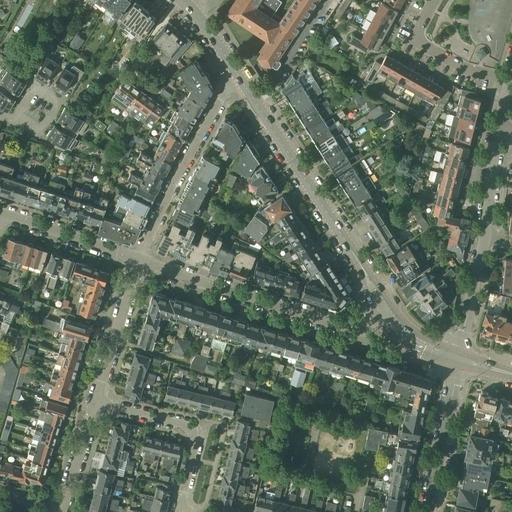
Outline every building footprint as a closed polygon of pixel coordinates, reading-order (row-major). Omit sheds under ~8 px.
[(112,0),(109,5),(107,8),(112,12),(116,15),(112,20),(114,21),(118,17),(124,8),(125,7),(130,0),(112,0)] [(128,11),(119,23),(124,27),(121,31),(126,34),(146,9),(136,1),(135,2),(132,0),(130,0),(125,7),(124,8),(128,11)] [(236,0),(228,12),(269,38),(260,51),(262,52),(259,57),(263,64),(271,65),(275,68),(278,68),(281,64),(280,61),(277,59),(315,0),(294,0),(279,23),(273,18),(283,3),(279,0),(236,0)] [(377,12),(392,21),(398,11),(382,2),(377,12)] [(126,34),(125,35),(131,40),(135,35),(139,39),(144,32),(149,36),(160,20),(157,17),(146,9),(126,34)] [(387,30),(392,21),(377,12),(371,22),(387,30)] [(382,40),(387,30),(371,22),(366,31),(382,40)] [(156,43),(144,57),(149,61),(160,71),(161,70),(163,71),(172,61),(174,63),(176,60),(189,45),(185,41),(185,42),(178,36),(175,33),(174,34),(172,32),(173,31),(172,30),(172,31),(165,25),(152,40),(156,43)] [(51,26),(46,36),(54,41),(59,31),(51,26)] [(323,26),(316,38),(321,41),(328,29),(323,26)] [(377,49),(382,40),(366,31),(361,40),(353,35),(349,42),(369,53),(372,47),(377,49)] [(330,47),(338,42),(333,34),(325,40),(330,47)] [(75,38),(70,45),(78,50),(83,43),(75,38)] [(483,46),(476,50),(480,58),(487,54),(483,46)] [(19,50),(14,58),(25,65),(30,56),(19,50)] [(396,60),(386,55),(382,64),(376,61),(365,80),(372,84),(379,71),(387,76),(396,60)] [(47,57),(36,75),(47,82),(51,76),(54,77),(56,79),(64,67),(64,68),(66,65),(63,63),(59,61),(58,63),(47,57)] [(144,57),(138,64),(155,78),(160,71),(149,61),(144,57)] [(196,59),(180,69),(187,80),(191,88),(191,89),(192,90),(210,79),(210,76),(208,73),(205,72),(196,59)] [(405,66),(396,60),(387,76),(397,82),(405,66)] [(3,67),(0,71),(0,81),(14,90),(19,94),(26,83),(17,77),(20,71),(9,64),(6,69),(3,67)] [(56,79),(52,86),(63,93),(69,83),(75,87),(82,76),(85,72),(75,65),(72,66),(69,71),(64,68),(64,67),(56,79)] [(415,71),(409,68),(405,66),(397,82),(406,87),(415,71)] [(283,88),(288,96),(303,87),(310,82),(315,79),(311,73),(311,72),(312,71),(312,70),(311,70),(310,69),(309,69),(308,70),(307,71),(307,72),(308,73),(305,74),(304,72),(298,75),(300,78),(296,80),(291,73),(285,82),(287,85),(283,88)] [(424,77),(415,71),(406,87),(416,92),(424,77)] [(345,80),(354,85),(357,81),(348,76),(345,80)] [(170,77),(167,83),(172,85),(175,80),(170,77)] [(416,92),(425,98),(434,82),(424,77),(416,92)] [(113,96),(112,98),(119,103),(128,110),(143,90),(135,83),(134,84),(127,78),(118,90),(113,96)] [(187,80),(176,87),(188,94),(204,104),(213,89),(213,85),(209,80),(210,79),(192,90),(191,89),(191,88),(187,80)] [(310,82),(303,87),(288,96),(293,104),(308,94),(315,90),(320,87),(315,79),(310,82)] [(0,104),(8,110),(15,99),(10,96),(12,93),(14,90),(0,81),(0,104)] [(443,87),(434,82),(425,98),(435,103),(443,87)] [(308,94),(293,104),(298,112),(318,100),(319,99),(316,95),(322,91),(320,87),(315,90),(308,94)] [(353,89),(349,92),(354,100),(361,95),(353,89)] [(447,89),(442,99),(446,101),(452,92),(447,89)] [(458,105),(480,110),(481,104),(480,104),(481,99),(475,97),(476,92),(462,89),(461,94),(458,105)] [(143,90),(128,110),(131,113),(131,114),(135,117),(151,97),(143,90)] [(393,97),(385,93),(383,97),(391,102),(393,97)] [(188,94),(179,111),(195,120),(204,104),(188,94)] [(135,117),(139,120),(140,119),(143,122),(158,102),(151,97),(135,117)] [(366,103),(371,110),(376,106),(372,99),(366,103)] [(318,100),(298,112),(303,120),(318,110),(325,106),(326,105),(329,104),(326,100),(320,103),(318,100)] [(158,102),(143,122),(152,128),(156,121),(158,119),(161,115),(166,108),(158,102)] [(76,103),(73,109),(80,113),(83,106),(76,103)] [(413,109),(403,103),(400,107),(411,113),(413,109)] [(166,108),(161,115),(165,117),(166,118),(172,108),(168,105),(166,108)] [(325,106),(318,110),(303,120),(308,128),(323,119),(333,113),(330,108),(329,109),(326,105),(325,106)] [(380,105),(369,112),(373,119),(384,112),(380,105)] [(478,116),(480,110),(458,105),(456,115),(475,120),(476,116),(478,116)] [(85,107),(80,114),(87,120),(92,113),(85,107)] [(66,108),(58,119),(66,124),(64,127),(62,129),(76,138),(77,135),(79,133),(82,134),(88,124),(84,120),(66,108)] [(422,114),(413,109),(411,113),(419,118),(422,114)] [(392,115),(389,110),(380,115),(384,120),(392,115)] [(179,111),(173,121),(189,130),(195,120),(179,111)] [(213,137),(211,141),(217,145),(223,148),(236,126),(237,125),(234,120),(233,120),(233,119),(233,118),(232,116),(229,114),(227,115),(226,116),(225,115),(213,137)] [(474,125),(475,120),(456,115),(454,115),(451,125),(457,127),(474,131),(476,125),(474,125)] [(323,119),(308,128),(313,136),(335,122),(333,118),(325,122),(323,119)] [(98,119),(95,124),(103,130),(107,125),(98,119)] [(338,120),(335,122),(313,136),(318,144),(333,135),(344,128),(341,123),(340,124),(338,120)] [(405,120),(399,124),(404,130),(409,125),(405,120)] [(113,121),(106,131),(112,134),(119,124),(113,121)] [(173,121),(167,132),(183,141),(189,130),(173,121)] [(423,136),(429,138),(431,130),(430,129),(433,124),(428,122),(426,127),(423,136)] [(55,125),(48,136),(57,142),(54,146),(64,150),(66,146),(71,150),(78,140),(75,138),(76,138),(62,129),(55,125)] [(237,125),(236,126),(223,148),(220,153),(226,157),(228,153),(234,157),(245,138),(244,137),(244,132),(243,131),(240,129),(240,130),(239,129),(237,125)] [(448,136),(470,142),(471,137),(473,137),(474,131),(457,127),(451,125),(448,136)] [(165,130),(159,140),(162,142),(178,151),(183,141),(167,132),(165,130)] [(134,134),(131,139),(142,144),(145,139),(134,134)] [(318,144),(322,151),(337,141),(344,137),(341,134),(335,138),(333,135),(318,144)] [(121,136),(118,140),(125,145),(128,141),(121,136)] [(322,151),(327,159),(342,149),(349,145),(344,137),(337,141),(322,151)] [(397,138),(393,141),(396,147),(401,144),(397,138)] [(260,161),(256,156),(258,154),(252,145),(250,146),(246,141),(233,167),(235,168),(233,171),(247,179),(254,168),(257,163),(260,161)] [(446,152),(468,158),(469,153),(467,153),(469,147),(445,141),(444,146),(447,147),(446,152)] [(156,146),(153,151),(156,153),(172,161),(172,160),(178,151),(162,142),(159,148),(156,146)] [(344,152),(342,149),(327,159),(331,166),(346,156),(354,152),(351,148),(344,152)] [(141,151),(138,157),(167,171),(172,161),(156,153),(153,157),(141,151)] [(444,163),(445,163),(463,168),(465,163),(467,163),(468,158),(446,152),(442,151),(439,162),(444,163)] [(104,154),(102,161),(113,165),(115,158),(104,154)] [(196,166),(197,167),(194,171),(215,182),(218,177),(214,175),(220,164),(203,155),(200,160),(197,166),(196,166)] [(346,156),(331,166),(336,174),(358,160),(356,155),(348,160),(346,156)] [(138,157),(136,162),(148,169),(145,173),(162,182),(167,171),(138,157)] [(426,164),(428,164),(429,159),(423,157),(420,167),(424,168),(426,164)] [(368,166),(364,159),(337,175),(342,183),(364,168),(368,166)] [(444,163),(443,168),(446,169),(445,173),(463,178),(464,174),(462,173),(463,168),(445,163),(444,163)] [(7,165),(0,185),(0,191),(6,194),(7,196),(11,197),(11,196),(17,179),(11,177),(14,167),(7,165)] [(255,191),(255,192),(272,180),(262,165),(256,169),(254,168),(247,179),(251,181),(251,182),(256,190),(255,191)] [(342,183),(346,190),(362,180),(360,177),(367,172),(364,168),(342,183)] [(11,196),(11,197),(14,198),(16,197),(24,200),(33,173),(25,171),(24,176),(18,174),(17,179),(11,196)] [(33,173),(24,200),(31,202),(32,204),(36,205),(37,204),(44,182),(46,173),(39,171),(38,175),(33,173)] [(188,182),(186,187),(203,195),(208,186),(212,188),(215,182),(194,171),(192,175),(191,176),(192,176),(189,182),(188,182)] [(440,183),(458,188),(460,182),(462,182),(463,178),(445,173),(437,171),(434,181),(440,183)] [(131,172),(128,178),(133,181),(156,192),(162,182),(145,173),(143,178),(131,172)] [(236,175),(230,172),(225,184),(226,185),(231,187),(236,175)] [(58,182),(49,208),(57,211),(58,212),(62,214),(62,212),(69,191),(64,189),(65,184),(67,177),(60,175),(58,182)] [(369,176),(362,180),(346,190),(351,197),(374,183),(369,176)] [(419,188),(420,183),(422,183),(423,178),(417,177),(414,186),(419,188)] [(37,204),(36,205),(40,206),(41,206),(42,206),(49,208),(58,182),(51,179),(49,184),(44,182),(37,204)] [(278,189),(272,180),(255,192),(263,204),(279,193),(277,189),(278,189)] [(133,181),(130,188),(136,190),(133,195),(151,204),(156,192),(133,181)] [(84,190),(75,217),(82,219),(83,221),(87,222),(88,221),(93,204),(96,195),(90,194),(91,192),(94,186),(86,183),(84,190)] [(376,187),(374,183),(351,197),(356,205),(371,195),(371,196),(371,195),(369,191),(376,187)] [(439,193),(458,198),(459,192),(457,192),(458,188),(440,183),(439,187),(441,187),(439,193)] [(62,212),(62,214),(65,215),(67,214),(75,217),(84,190),(76,187),(75,192),(69,191),(62,212)] [(184,192),(181,198),(180,198),(178,203),(178,204),(196,212),(209,218),(212,212),(198,206),(203,195),(186,187),(183,192),(184,192)] [(121,192),(117,201),(145,215),(151,204),(133,195),(131,197),(121,192)] [(433,192),(432,197),(433,198),(432,202),(435,203),(453,208),(455,202),(456,203),(458,198),(439,193),(433,192)] [(277,219),(291,209),(286,200),(286,199),(284,195),(283,196),(282,195),(265,207),(260,212),(258,211),(245,227),(246,230),(258,240),(262,236),(274,221),(277,219)] [(375,202),(371,196),(371,195),(356,205),(363,216),(380,205),(387,201),(384,196),(375,202)] [(88,221),(87,222),(91,223),(92,222),(100,225),(103,217),(109,198),(102,196),(98,205),(93,204),(88,221)] [(112,212),(123,218),(140,226),(145,215),(117,201),(112,212)] [(434,213),(440,214),(450,217),(451,214),(453,214),(454,211),(453,210),(453,208),(435,203),(434,207),(436,207),(434,212),(433,212),(428,215),(430,218),(434,215),(434,213)] [(196,212),(178,204),(173,215),(190,224),(196,212)] [(389,219),(380,205),(363,216),(371,230),(389,219)] [(299,220),(295,214),(296,213),(293,209),(292,210),(291,208),(291,209),(277,219),(280,224),(279,225),(282,231),(299,220)] [(371,230),(380,243),(397,232),(404,228),(396,214),(389,219),(371,230)] [(461,226),(462,219),(458,218),(459,216),(453,214),(451,214),(450,217),(440,214),(438,222),(439,222),(434,225),(437,230),(442,227),(443,223),(446,224),(446,226),(453,228),(453,227),(456,225),(461,226)] [(121,223),(103,217),(100,225),(98,231),(103,233),(103,232),(111,235),(112,237),(115,237),(117,237),(125,240),(131,242),(131,241),(133,240),(134,240),(140,226),(123,218),(121,223)] [(453,228),(452,230),(466,234),(468,234),(470,228),(468,228),(470,220),(469,219),(463,217),(462,219),(461,226),(456,225),(453,227),(453,228)] [(291,240),(306,230),(307,230),(303,224),(302,225),(299,220),(282,231),(277,234),(279,238),(280,239),(288,235),(291,240)] [(159,252),(161,253),(164,251),(165,252),(167,248),(173,251),(182,232),(178,230),(180,226),(174,223),(169,234),(165,232),(157,248),(158,249),(159,252)] [(173,251),(179,254),(180,255),(181,257),(184,259),(186,258),(187,258),(187,257),(194,242),(191,240),(196,229),(189,226),(186,234),(182,232),(173,251)] [(198,243),(194,242),(187,257),(187,258),(189,261),(191,262),(193,261),(195,262),(195,261),(201,264),(210,245),(211,242),(215,233),(205,229),(198,243)] [(307,230),(306,230),(291,240),(295,245),(293,247),(297,252),(313,241),(309,235),(310,234),(307,230)] [(450,247),(459,261),(464,243),(466,243),(468,234),(466,234),(452,230),(448,245),(449,247),(450,247)] [(397,232),(380,243),(387,254),(402,245),(398,239),(400,237),(397,232)] [(266,242),(262,236),(258,240),(257,242),(261,245),(266,242)] [(438,236),(433,239),(436,244),(441,241),(438,236)] [(3,250),(2,253),(2,255),(4,256),(3,260),(16,264),(18,259),(23,242),(15,240),(15,238),(12,237),(10,238),(6,250),(4,249),(3,250)] [(211,242),(210,245),(201,264),(202,263),(210,267),(219,245),(222,239),(218,237),(215,243),(211,242)] [(210,267),(213,268),(214,269),(217,270),(219,270),(227,273),(238,243),(239,243),(235,241),(231,250),(219,245),(210,267)] [(318,245),(317,246),(313,241),(297,252),(300,257),(302,256),(306,261),(320,252),(322,251),(318,245)] [(16,264),(15,268),(18,269),(18,267),(28,270),(30,263),(35,247),(33,246),(34,246),(33,244),(30,243),(28,244),(23,242),(18,259),(16,264)] [(248,247),(238,243),(227,273),(245,280),(254,256),(256,257),(258,250),(248,247)] [(396,270),(397,269),(421,254),(419,251),(413,254),(407,245),(388,257),(396,270)] [(35,247),(30,263),(42,267),(48,251),(42,249),(42,248),(41,247),(38,246),(37,247),(36,247),(35,247)] [(322,251),(320,252),(306,261),(309,267),(307,268),(311,274),(329,262),(328,261),(327,262),(324,257),(325,256),(322,251)] [(47,272),(43,285),(54,289),(57,280),(59,272),(64,256),(58,255),(58,253),(54,252),(53,253),(48,269),(52,270),(51,273),(47,272)] [(421,254),(397,269),(400,275),(397,276),(402,284),(421,271),(417,264),(419,263),(417,260),(423,257),(421,254)] [(59,272),(57,280),(62,281),(65,274),(70,276),(75,260),(74,260),(73,258),(71,257),(69,258),(64,256),(59,272)] [(504,270),(511,270),(511,257),(505,257),(505,260),(504,259),(503,266),(505,266),(504,270)] [(77,261),(72,278),(80,281),(85,264),(77,261)] [(345,285),(344,286),(329,262),(311,274),(308,276),(311,280),(313,279),(314,280),(321,276),(326,282),(327,281),(331,286),(326,292),(320,290),(320,288),(306,284),(302,296),(329,305),(329,306),(337,308),(338,307),(339,308),(340,307),(341,307),(350,295),(349,294),(350,294),(349,292),(350,292),(345,285)] [(85,264),(80,281),(88,284),(93,267),(94,266),(88,264),(88,265),(85,264)] [(251,281),(254,282),(253,282),(258,284),(259,283),(262,284),(267,268),(257,265),(251,281)] [(93,267),(88,284),(104,289),(103,290),(105,289),(106,286),(105,284),(109,272),(105,271),(106,269),(101,268),(100,269),(93,267)] [(277,272),(267,268),(262,284),(263,285),(268,287),(268,286),(273,288),(277,272)] [(451,268),(443,274),(446,278),(454,272),(451,268)] [(511,279),(511,270),(504,270),(504,273),(502,273),(502,279),(511,279)] [(288,275),(277,272),(273,288),(274,288),(273,289),(279,290),(279,289),(283,291),(288,275)] [(289,294),(289,293),(298,296),(301,286),(297,285),(299,281),(295,279),(295,277),(288,275),(283,291),(284,291),(284,292),(289,294)] [(413,296),(418,302),(445,281),(443,278),(436,284),(433,280),(431,282),(426,275),(405,290),(411,298),(413,296)] [(511,279),(502,279),(501,285),(503,285),(502,290),(510,291),(509,294),(511,295),(511,279)] [(445,281),(418,302),(422,307),(420,309),(425,317),(431,313),(432,313),(432,314),(433,315),(434,315),(435,316),(436,316),(437,316),(438,316),(439,315),(440,315),(441,314),(441,313),(442,313),(442,312),(442,311),(442,310),(442,309),(442,308),(441,307),(441,306),(440,306),(446,302),(441,295),(442,293),(440,290),(448,284),(445,281)] [(88,284),(83,301),(98,306),(98,307),(100,306),(101,301),(100,300),(103,290),(104,289),(88,284)] [(21,306),(3,298),(5,293),(0,290),(0,303),(8,307),(8,308),(10,309),(18,312),(21,306)] [(152,296),(144,326),(158,330),(160,322),(158,322),(160,312),(166,314),(171,298),(156,293),(153,294),(152,296)] [(194,305),(171,298),(166,314),(189,321),(194,305)] [(38,309),(41,302),(35,299),(35,300),(32,306),(38,309)] [(98,307),(98,306),(83,301),(81,300),(77,310),(95,316),(98,307)] [(0,305),(0,318),(1,319),(0,320),(5,322),(10,309),(8,308),(0,305)] [(199,335),(202,327),(208,309),(194,305),(189,321),(188,323),(197,326),(194,334),(199,335)] [(208,309),(202,327),(216,332),(222,313),(215,312),(215,310),(210,308),(208,309)] [(226,346),(229,336),(235,318),(228,316),(227,314),(223,313),(222,314),(222,313),(216,332),(211,347),(224,351),(226,346)] [(495,337),(501,315),(495,313),(494,315),(487,313),(484,323),(486,323),(483,333),(483,334),(484,336),(488,338),(490,336),(491,336),(495,337)] [(508,340),(511,324),(511,321),(506,320),(507,316),(501,315),(495,337),(499,338),(499,339),(500,341),(505,342),(507,341),(507,340),(508,340)] [(0,339),(0,340),(3,335),(5,336),(9,324),(5,322),(0,320),(1,319),(0,318),(0,339)] [(43,325),(66,332),(87,339),(88,340),(92,327),(65,318),(64,324),(45,318),(43,325)] [(248,322),(235,318),(229,336),(243,340),(243,339),(248,322)] [(248,322),(243,339),(257,344),(257,342),(262,326),(256,324),(255,323),(250,321),(249,322),(248,322)] [(144,326),(141,335),(163,341),(164,337),(157,335),(158,330),(144,326)] [(262,326),(257,342),(271,346),(276,330),(269,328),(268,327),(264,326),(263,326),(262,326)] [(271,346),(284,350),(289,334),(282,332),(282,331),(278,330),(277,331),(276,330),(271,346)] [(70,339),(68,345),(83,349),(87,339),(66,332),(64,338),(70,339)] [(26,343),(28,335),(23,333),(20,341),(26,343)] [(289,335),(289,334),(284,350),(297,354),(302,339),(296,337),(295,335),(291,334),(289,335)] [(139,345),(153,349),(154,344),(161,346),(163,341),(141,335),(139,345)] [(176,336),(171,351),(179,353),(183,338),(176,336)] [(183,338),(179,353),(186,355),(191,340),(183,338)] [(313,342),(302,339),(297,354),(294,365),(296,365),(290,383),(301,387),(307,369),(312,370),(315,362),(321,344),(319,344),(319,342),(315,341),(313,342)] [(20,341),(17,341),(16,346),(18,347),(15,356),(18,357),(16,363),(20,364),(26,343),(20,341)] [(59,353),(80,359),(83,349),(68,345),(62,343),(61,347),(59,353)] [(321,344),(315,362),(331,367),(331,366),(336,349),(335,349),(335,348),(331,346),(329,347),(321,344)] [(200,355),(196,354),(192,361),(190,367),(203,371),(211,347),(203,345),(200,355)] [(336,349),(331,366),(345,370),(350,354),(348,353),(348,352),(344,351),(342,351),(336,349)] [(77,369),(80,359),(59,353),(58,357),(56,363),(77,369)] [(133,363),(148,367),(149,363),(160,366),(161,360),(136,353),(133,363)] [(350,354),(345,370),(358,374),(363,358),(362,357),(361,356),(357,355),(356,355),(350,354)] [(0,362),(3,368),(13,362),(9,357),(0,362)] [(363,358),(358,374),(383,381),(388,365),(383,364),(382,362),(379,361),(377,362),(374,361),(373,359),(369,358),(367,359),(363,358)] [(3,368),(6,372),(18,371),(13,362),(3,368)] [(55,367),(53,373),(74,379),(77,369),(56,363),(55,367)] [(133,363),(130,372),(155,380),(157,375),(147,371),(148,367),(133,363)] [(216,374),(218,367),(206,363),(204,371),(216,374)] [(388,364),(388,365),(383,381),(382,386),(390,388),(390,386),(409,392),(411,373),(411,372),(401,369),(401,368),(388,364)] [(15,381),(18,371),(6,372),(4,378),(15,381)] [(154,385),(155,380),(130,372),(127,382),(128,382),(144,387),(144,386),(142,386),(143,382),(154,385)] [(425,407),(426,399),(427,399),(428,399),(429,398),(429,397),(429,396),(429,395),(429,394),(428,394),(428,390),(430,390),(433,382),(431,379),(417,375),(417,374),(411,372),(411,373),(409,392),(415,393),(413,402),(407,401),(406,409),(424,412),(425,407)] [(17,384),(22,386),(25,375),(20,373),(17,384)] [(58,379),(56,384),(71,389),(74,379),(53,373),(52,377),(58,379)] [(3,383),(14,387),(15,381),(4,378),(3,383)] [(256,381),(247,378),(245,384),(254,387),(256,381)] [(42,392),(69,401),(73,389),(71,389),(56,384),(46,380),(42,392)] [(165,399),(177,402),(182,381),(177,380),(176,384),(175,387),(169,385),(165,399)] [(182,381),(177,402),(188,405),(191,390),(183,388),(184,386),(185,387),(186,382),(182,381)] [(132,394),(131,399),(144,403),(146,397),(141,396),(144,387),(128,382),(126,387),(127,387),(126,392),(132,394)] [(14,387),(3,383),(1,389),(12,392),(14,387)] [(188,405),(199,408),(204,386),(199,385),(198,390),(200,390),(199,392),(191,390),(188,405)] [(204,386),(199,408),(210,410),(213,396),(208,395),(208,392),(209,387),(204,386)] [(12,392),(1,389),(0,392),(0,394),(10,398),(12,392)] [(221,413),(226,392),(222,391),(221,395),(222,396),(221,398),(213,396),(210,410),(221,413)] [(482,391),(482,393),(481,393),(479,400),(476,401),(475,405),(477,408),(474,415),(492,420),(494,412),(498,398),(488,395),(489,393),(482,391)] [(231,393),(226,392),(221,413),(233,416),(236,401),(228,399),(228,397),(230,398),(231,393)] [(271,420),(270,420),(275,399),(246,392),(241,413),(253,416),(252,420),(255,421),(259,422),(270,425),(271,420)] [(0,400),(9,403),(10,398),(0,394),(0,400)] [(64,416),(68,405),(43,398),(39,408),(41,409),(63,416),(64,416)] [(370,408),(372,400),(365,398),(363,406),(370,408)] [(503,398),(502,399),(500,398),(495,416),(502,417),(501,420),(507,421),(511,404),(511,402),(508,401),(508,400),(507,400),(506,399),(503,398)] [(0,400),(0,406),(7,408),(9,403),(0,400)] [(420,437),(421,431),(422,430),(423,426),(422,425),(422,424),(422,423),(424,412),(406,409),(403,408),(402,414),(404,414),(402,426),(399,426),(398,433),(420,437)] [(38,419),(60,425),(63,416),(41,409),(40,414),(38,419)] [(487,437),(492,420),(474,415),(470,434),(487,437)] [(35,428),(57,435),(60,425),(38,419),(37,423),(35,428)] [(238,419),(236,429),(258,435),(260,430),(250,427),(252,423),(238,419)] [(130,430),(135,431),(136,425),(123,422),(121,427),(115,425),(114,430),(112,430),(111,435),(111,434),(110,435),(125,439),(125,440),(127,441),(130,430)] [(370,427),(366,446),(378,449),(379,442),(382,429),(370,427)] [(38,440),(54,445),(57,435),(35,428),(32,438),(38,440)] [(233,438),(247,441),(248,437),(257,439),(258,435),(236,429),(233,438)] [(417,449),(420,437),(398,433),(382,429),(379,442),(398,446),(415,450),(416,450),(416,449),(417,449)] [(497,439),(492,438),(487,437),(470,434),(466,458),(492,463),(497,439)] [(124,443),(125,440),(125,439),(110,435),(108,445),(130,450),(133,451),(135,446),(124,443)] [(155,438),(145,436),(142,449),(146,450),(144,460),(149,461),(155,438)] [(155,438),(149,461),(154,462),(156,453),(160,454),(163,440),(155,438)] [(233,438),(231,448),(254,453),(255,448),(246,446),(247,441),(233,438)] [(31,443),(29,448),(51,455),(54,445),(38,440),(37,445),(31,443)] [(173,443),(163,440),(160,454),(165,455),(162,464),(167,465),(173,443)] [(174,457),(179,458),(182,445),(173,443),(167,465),(172,466),(174,457)] [(106,455),(120,458),(128,460),(130,450),(108,445),(108,446),(106,455)] [(395,458),(413,461),(414,462),(416,456),(414,454),(415,450),(398,446),(395,458)] [(34,455),(32,460),(48,465),(51,455),(29,448),(28,453),(34,455)] [(231,448),(229,456),(242,460),(243,455),(253,458),(254,453),(231,448),(230,448),(231,448)] [(120,458),(106,455),(103,464),(104,464),(102,470),(115,473),(117,474),(120,458)] [(241,464),(242,460),(229,456),(227,465),(249,471),(250,467),(241,464)] [(414,462),(413,461),(395,458),(393,469),(410,473),(412,468),(413,467),(414,462)] [(0,473),(8,475),(11,464),(0,460),(0,473)] [(23,468),(28,469),(45,474),(48,465),(32,460),(31,465),(25,463),(23,468)] [(132,471),(135,462),(127,460),(125,469),(132,471)] [(465,460),(465,461),(464,461),(463,462),(462,466),(463,468),(464,468),(463,473),(489,478),(490,472),(496,473),(497,466),(465,460)] [(11,464),(8,475),(21,478),(20,480),(24,481),(25,479),(28,469),(23,468),(11,464)] [(224,475),(238,478),(239,474),(248,476),(249,471),(227,465),(224,475)] [(47,475),(45,474),(28,469),(25,479),(24,481),(29,483),(29,482),(31,483),(32,480),(42,483),(44,482),(47,475)] [(102,470),(99,469),(97,479),(123,486),(124,481),(113,478),(115,473),(102,470)] [(393,469),(390,481),(408,485),(410,485),(411,480),(409,478),(410,473),(393,469)] [(460,485),(460,486),(478,490),(479,488),(484,489),(487,490),(489,478),(463,473),(462,478),(461,478),(459,479),(459,483),(460,485)] [(238,478),(224,475),(221,485),(222,485),(222,484),(245,490),(249,491),(250,486),(237,483),(238,478)] [(97,479),(94,489),(95,489),(110,493),(115,494),(116,490),(121,491),(123,486),(97,479)] [(409,491),(410,485),(408,485),(390,481),(382,479),(381,487),(389,489),(388,493),(406,497),(407,496),(406,496),(407,491),(409,491)] [(169,497),(172,485),(159,482),(158,487),(157,487),(155,494),(169,497)] [(222,484),(222,485),(219,496),(232,499),(234,492),(243,495),(245,490),(222,484)] [(479,488),(478,490),(460,486),(457,502),(475,505),(478,492),(484,493),(484,489),(479,488)] [(265,497),(262,496),(264,488),(260,487),(254,510),(262,511),(270,511),(274,499),(275,493),(267,491),(265,497)] [(93,499),(118,505),(120,500),(109,497),(110,493),(95,489),(95,490),(93,499)] [(274,499),(270,511),(281,511),(284,502),(279,501),(282,490),(276,489),(275,493),(274,499)] [(383,505),(404,510),(406,510),(407,503),(405,503),(406,497),(388,493),(386,492),(383,505)] [(284,502),(281,511),(309,511),(310,509),(306,508),(308,497),(303,495),(300,506),(297,505),(294,505),(296,494),(291,493),(288,503),(284,502)] [(143,503),(166,509),(167,509),(169,500),(168,500),(169,497),(155,494),(154,501),(144,498),(143,503)] [(374,503),(375,497),(365,495),(364,501),(372,503),(374,503)] [(231,506),(232,499),(219,496),(217,503),(222,504),(220,510),(229,511),(236,511),(237,508),(231,506)] [(492,498),(489,510),(499,511),(505,511),(508,501),(492,498)] [(118,505),(93,499),(90,509),(102,511),(105,511),(106,508),(123,511),(124,507),(118,506),(118,505)] [(320,511),(321,511),(323,501),(318,499),(315,510),(310,509),(309,511),(320,511)] [(364,501),(363,508),(371,509),(372,503),(364,501)] [(320,511),(329,511),(332,503),(327,502),(324,511),(323,511),(321,511),(320,511)] [(165,511),(167,509),(166,509),(143,503),(142,508),(151,510),(150,511),(165,511)]
